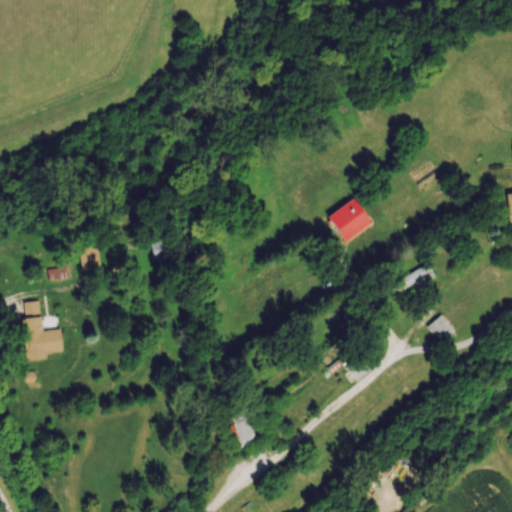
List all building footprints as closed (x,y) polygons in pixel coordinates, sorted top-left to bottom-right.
[(325,215),(342,241),(369,223),(351,197),(325,215)] [(178,254),(176,237),(149,241),(152,258),(178,254)] [(99,267),(96,244),(77,246),(80,269),(99,267)] [(433,275),(427,264),(389,282),(395,294),(433,275)] [(46,278),(67,277),(66,266),(46,267),(46,278)] [(61,350),(58,328),(40,330),(37,300),(18,302),(25,360),(45,358),(44,352),(61,350)] [(438,342),(453,329),(439,313),(425,326),(438,342)] [(236,445),(252,441),(245,407),(229,411),(236,445)]
